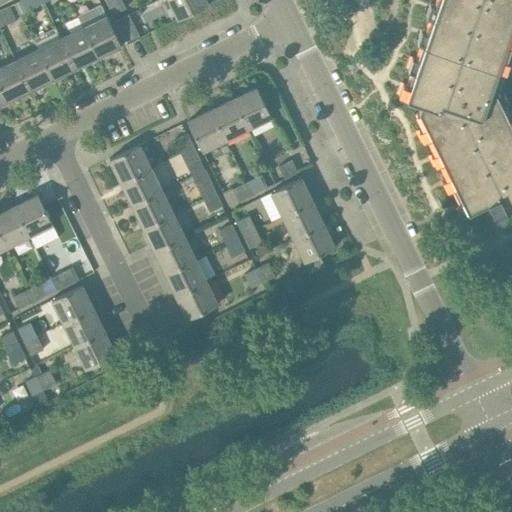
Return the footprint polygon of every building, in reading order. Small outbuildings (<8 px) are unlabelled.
[(26,11),(44,2),(42,0),(21,0),(26,11)] [(126,8),(121,0),(106,0),(113,14),(126,8)] [(207,3),(205,0),(168,0),(177,17),(178,19),(207,4),(207,3)] [(511,0),(439,0),(406,98),(422,103),(419,111),(468,212),(488,202),(495,216),(504,219),(507,211),(511,208),(511,124),(492,85),(511,28),(511,0)] [(0,10),(0,26),(16,18),(10,6),(0,10)] [(140,37),(129,14),(116,21),(127,44),(140,37)] [(106,15),(83,26),(98,57),(110,51),(111,52),(122,46),(106,15)] [(98,57),(83,26),(60,37),(76,69),(86,64),(86,63),(98,57)] [(60,37),(38,48),(53,79),(65,73),(65,74),(76,69),(60,37)] [(53,79),(38,48),(15,59),(30,91),(41,86),(41,85),(53,79)] [(20,96),(30,91),(15,59),(0,66),(0,86),(7,101),(20,95),(20,96)] [(233,98),(248,129),(271,117),(271,116),(270,116),(257,89),(257,87),(233,98)] [(225,139),(248,129),(233,98),(211,109),(225,139)] [(202,151),(225,139),(211,109),(187,121),(188,122),(189,122),(202,151)] [(181,153),(194,146),(187,133),(174,139),(181,153)] [(121,182),(151,167),(158,164),(147,141),(109,159),(121,182)] [(181,153),(192,175),(205,169),(194,146),(181,153)] [(279,166),(285,178),(298,172),(292,160),(279,166)] [(151,167),(121,182),(132,205),(162,190),(151,167)] [(203,198),(216,192),(205,169),(192,175),(203,198)] [(313,193),(323,191),(319,174),(309,176),(313,193)] [(246,181),(252,195),(266,188),(259,175),(246,181)] [(282,216),(312,201),(301,178),(270,193),(282,216)] [(252,195),(246,181),(223,193),(230,206),(252,195)] [(173,213),(162,190),(132,205),(143,228),(173,213)] [(216,192),(203,198),(210,212),(223,205),(216,192)] [(38,194),(14,206),(29,236),(53,224),(52,223),(38,196),(39,196),(38,194)] [(323,223),(312,201),(282,216),(293,238),(323,223)] [(29,236),(14,206),(0,212),(0,234),(6,247),(29,236)] [(154,250),(184,236),(173,213),(143,228),(154,250)] [(236,221),(243,235),(256,228),(249,215),(236,221)] [(218,230),(225,244),(238,237),(232,223),(218,230)] [(335,247),(323,223),(293,238),(310,272),(324,265),(319,254),(333,247),(335,247)] [(256,228),(243,235),(250,249),(263,242),(256,228)] [(184,236),(154,250),(165,273),(195,258),(184,236)] [(238,237),(225,244),(231,257),(245,250),(238,237)] [(195,258),(165,273),(176,296),(206,281),(195,258)] [(257,268),(264,282),(275,276),(268,262),(258,266),(258,267),(257,268)] [(50,277),(56,291),(79,280),(72,266),(50,277)] [(264,282),(257,268),(255,269),(255,268),(243,274),(250,288),(264,282)] [(56,291),(50,277),(27,289),(34,302),(56,291)] [(206,281),(176,296),(188,319),(189,319),(189,318),(218,304),(206,281)] [(63,323),(93,308),(82,285),(52,299),(63,323)] [(34,302),(27,289),(13,296),(20,309),(34,302)] [(63,323),(74,345),(104,331),(93,308),(63,323)] [(17,328),(24,342),(37,335),(30,322),(17,328)] [(0,336),(0,339),(6,351),(19,345),(12,330),(0,336)] [(104,331),(74,345),(85,369),(114,355),(116,354),(104,331)] [(44,349),(37,335),(24,342),(31,355),(44,349)] [(19,345),(6,351),(12,364),(26,358),(19,345)] [(42,373),(37,375),(44,389),(57,383),(50,369),(42,373)] [(25,381),(33,395),(44,389),(37,375),(25,381)]
